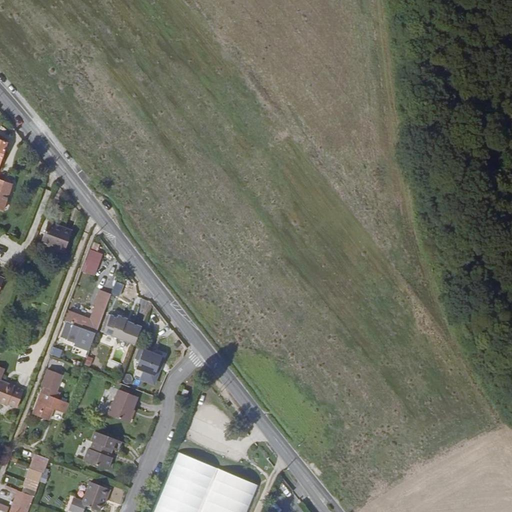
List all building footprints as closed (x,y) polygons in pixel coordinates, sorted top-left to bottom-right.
[(10,184),(0,180),(0,208),(1,209),(10,184)] [(58,230),(59,228),(48,224),(41,244),(48,247),(47,249),(63,255),(71,235),(58,230)] [(86,255),(83,262),(98,267),(100,260),(86,255)] [(64,313),(62,319),(95,332),(105,307),(102,306),(94,303),(86,322),(64,313)] [(103,334),(110,317),(107,316),(100,333),(103,334)] [(134,346),(140,329),(130,324),(125,323),(126,320),(117,317),(116,319),(110,317),(103,334),(115,339),(131,345),(134,346)] [(79,359),(84,361),(95,333),(81,328),(80,329),(67,324),(62,335),(76,341),(79,333),(87,337),(79,359)] [(61,357),(63,350),(55,347),(53,355),(61,357)] [(143,351),(139,360),(135,369),(154,376),(161,358),(143,351)] [(0,402),(8,406),(8,404),(18,408),(24,391),(15,388),(15,386),(0,381),(5,369),(0,367),(0,402)] [(52,407),(65,412),(68,404),(57,400),(60,392),(56,391),(62,374),(47,369),(41,386),(45,387),(42,394),(41,394),(32,416),(47,421),(52,407)] [(133,396),(121,392),(118,391),(109,416),(128,423),(138,398),(133,396)] [(186,395),(181,393),(177,401),(183,403),(186,395)] [(120,444),(121,442),(95,433),(91,443),(94,444),(91,451),(88,450),(83,462),(107,471),(109,467),(112,459),(109,457),(112,450),(116,452),(120,444)] [(35,453),(29,467),(42,472),(47,458),(35,453)] [(22,491),(32,495),(40,473),(31,469),(22,491)] [(104,497),(107,498),(110,490),(90,483),(82,502),(73,499),(68,510),(73,511),(82,511),(85,507),(98,511),(101,503),(104,497)] [(26,511),(31,502),(33,496),(32,495),(22,491),(8,486),(7,489),(18,494),(10,511),(26,511)]
